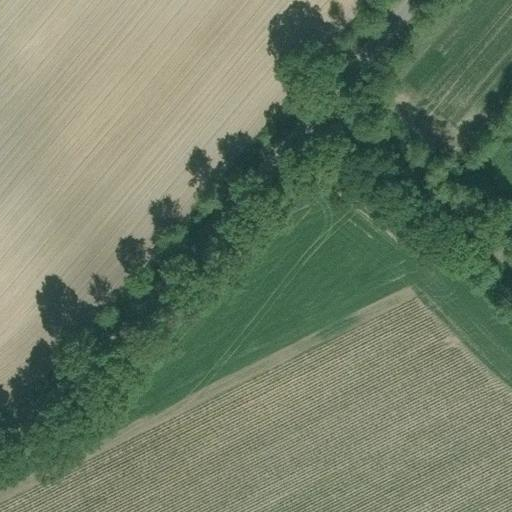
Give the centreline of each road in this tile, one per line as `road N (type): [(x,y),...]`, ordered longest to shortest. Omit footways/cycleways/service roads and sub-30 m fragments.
road 1 (unclassified): [(322,109),(122,345),(0,430)]
road 2 (residential): [(322,109),(511,267)]
road 3 (unclassified): [(421,0),(322,109)]
